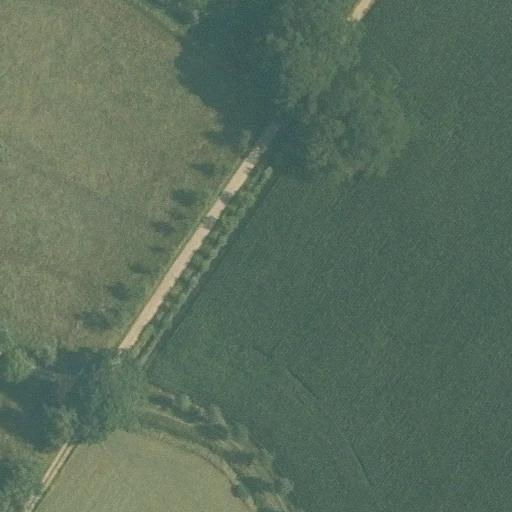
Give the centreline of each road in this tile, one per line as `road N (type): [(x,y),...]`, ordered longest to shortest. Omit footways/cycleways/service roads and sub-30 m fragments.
road 1 (track): [(34,494),(96,389),(368,0)]
road 2 (track): [(282,511),(242,455),(211,432),(0,360)]
